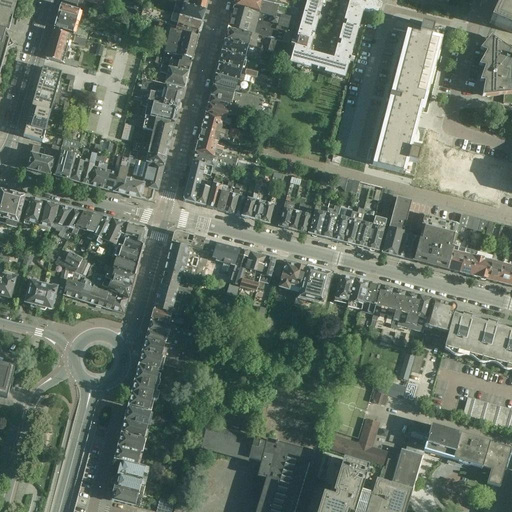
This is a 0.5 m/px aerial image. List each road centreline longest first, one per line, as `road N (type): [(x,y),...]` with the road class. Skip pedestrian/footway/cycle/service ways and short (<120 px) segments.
road 1 (unclassified): [(511,306),(165,216)]
road 2 (tertiary): [(165,216),(224,0)]
road 3 (residential): [(511,218),(327,168)]
road 4 (residential): [(165,216),(0,177)]
road 5 (tertiary): [(48,0),(0,159)]
road 6 (secondary): [(75,369),(29,410),(4,511)]
road 7 (residential): [(511,146),(455,132),(449,122),(472,31)]
road 8 (tertiary): [(120,346),(138,319),(165,216)]
road 9 (secondary): [(58,511),(92,384)]
